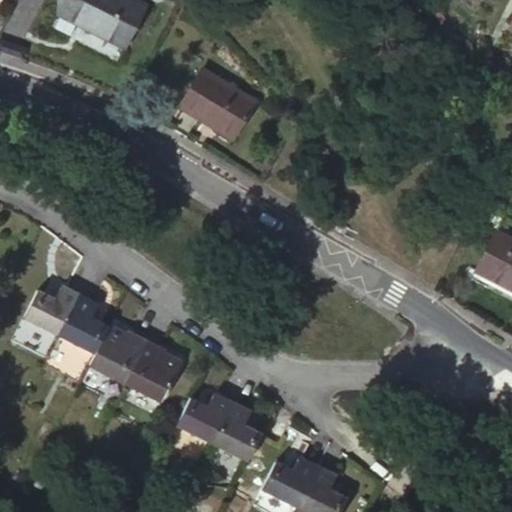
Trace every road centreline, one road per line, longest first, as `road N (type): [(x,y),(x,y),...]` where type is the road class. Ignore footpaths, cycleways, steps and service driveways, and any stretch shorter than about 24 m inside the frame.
road 1 (tertiary): [(0,81),(261,213),(471,342)]
road 2 (residential): [(283,374),(181,321),(48,224),(0,199)]
road 3 (residential): [(283,374),(430,511)]
road 4 (residential): [(471,342),(403,381),(283,374)]
